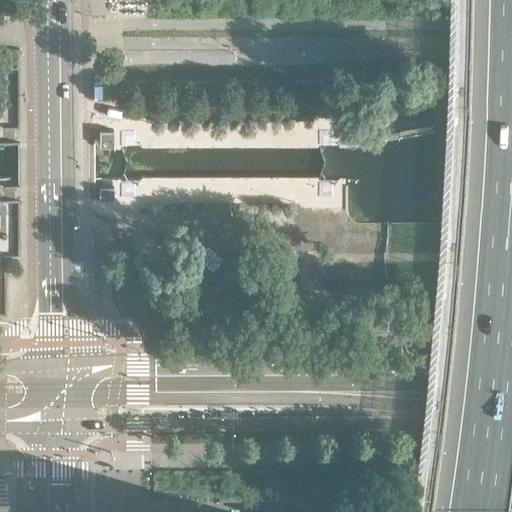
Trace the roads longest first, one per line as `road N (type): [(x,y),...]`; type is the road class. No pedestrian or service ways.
road 1 (unclassified): [(54,36),(511,34)]
road 2 (tertiary): [(55,427),(511,420)]
road 3 (tertiary): [(511,368),(56,368)]
road 4 (motorway): [(511,151),(475,511)]
road 5 (tertiary): [(56,368),(54,36)]
